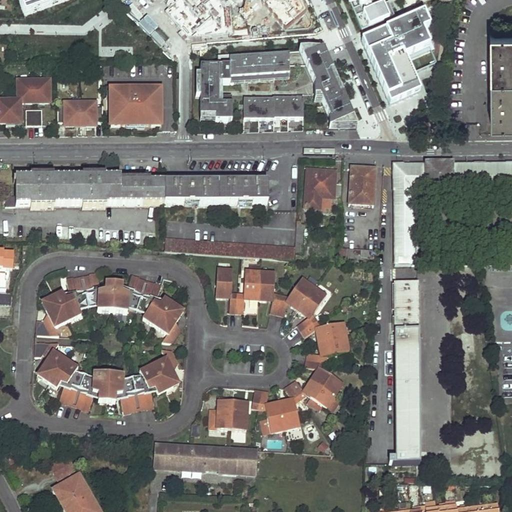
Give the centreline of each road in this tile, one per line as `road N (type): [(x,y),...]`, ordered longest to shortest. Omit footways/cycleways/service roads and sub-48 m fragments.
road 1 (residential): [(21,418),(149,427),(186,421),(197,378),(199,302),(187,275),(161,265),(50,259),(27,279),(24,337)]
road 2 (residential): [(185,149),(390,148)]
road 3 (residential): [(0,151),(185,149)]
road 4 (residential): [(141,0),(184,61),(185,149)]
road 5 (residential): [(390,148),(329,0)]
road 6 (residential): [(390,148),(511,147)]
